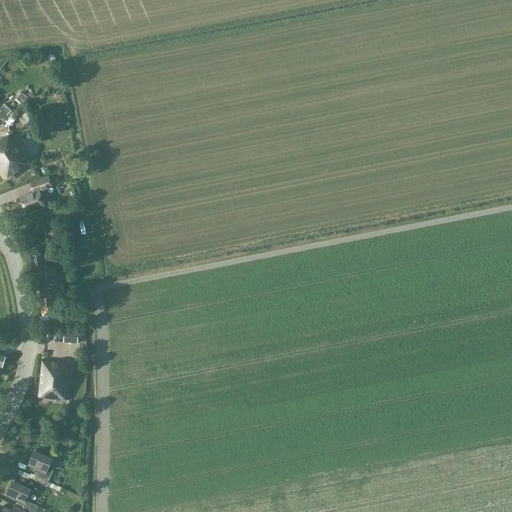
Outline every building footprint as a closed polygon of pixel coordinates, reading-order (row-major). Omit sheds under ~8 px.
[(47,57),(51,65),(56,64),(57,57),(47,57)] [(1,108),(0,108),(0,117),(5,122),(9,126),(16,119),(11,115),(13,112),(4,104),(1,108)] [(0,169),(6,179),(28,164),(10,137),(4,141),(2,138),(0,140),(0,169)] [(51,188),(48,179),(31,186),(34,194),(21,199),(26,214),(45,206),(40,193),(51,188)] [(46,239),(58,235),(56,226),(44,229),(46,239)] [(50,270),(49,260),(48,253),(31,256),(34,275),(45,273),(47,286),(66,283),(65,276),(60,277),(59,268),(50,270)] [(56,299),(59,298),(57,288),(39,291),(43,316),(56,314),(55,304),(56,304),(56,299)] [(78,332),(64,330),(63,342),(77,344),(78,332)] [(67,402),(70,366),(63,366),(63,364),(42,362),(39,399),(67,402)] [(34,453),(28,466),(38,471),(35,476),(47,481),(48,481),(52,471),(48,467),(51,461),(34,453)] [(16,501),(13,507),(25,511),(26,511),(34,511),(36,507),(24,501),(29,490),(12,482),(6,496),(16,501)]
